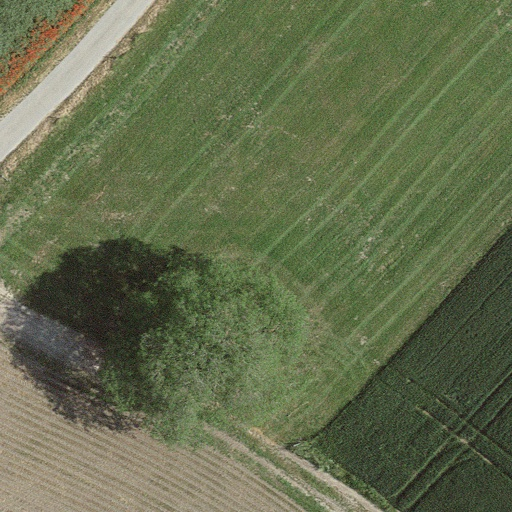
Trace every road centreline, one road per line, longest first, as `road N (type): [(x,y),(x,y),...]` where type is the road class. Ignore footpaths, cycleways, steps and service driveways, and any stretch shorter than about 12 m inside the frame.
road 1 (track): [(396,511),(185,403),(0,290)]
road 2 (residential): [(135,0),(72,77),(0,141)]
